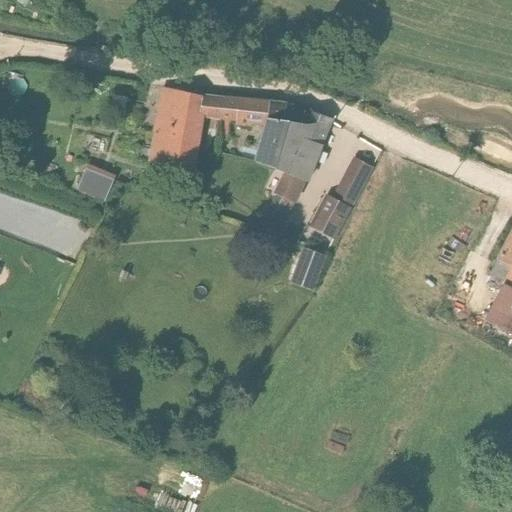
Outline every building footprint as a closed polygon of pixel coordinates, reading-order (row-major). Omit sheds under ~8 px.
[(250,128),(252,102),(230,100),(221,99),(202,97),(162,88),(145,164),(196,173),(205,118),(220,121),(217,141),(227,142),(230,122),(235,124),(235,127),(250,128)] [(265,119),(262,129),(253,164),(282,173),(272,195),(274,196),(269,208),(262,220),(268,223),(272,225),(285,222),(305,182),(309,183),(330,120),(285,105),(269,103),(269,105),(266,104),(264,105),(262,107),(262,108),(268,108),(268,120),(265,119)] [(325,195),(308,228),(333,241),(372,168),(354,159),(333,199),(325,195)] [(85,169),(76,192),(104,203),(113,181),(85,169)] [(511,232),(488,279),(502,285),(484,322),(511,336),(511,232)] [(302,248),(289,283),(307,290),(312,292),(325,257),(302,248)]
